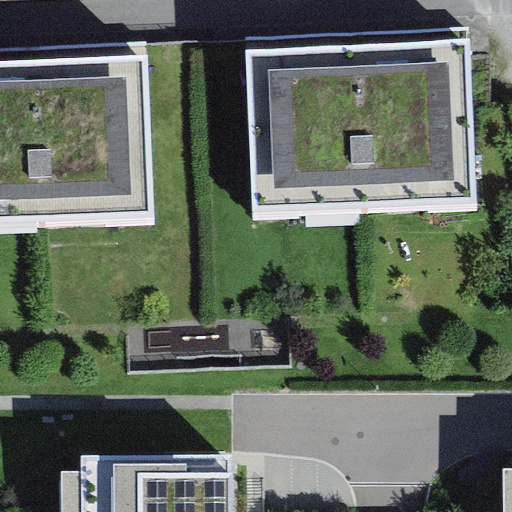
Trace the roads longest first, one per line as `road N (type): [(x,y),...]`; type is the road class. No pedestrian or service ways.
road 1 (residential): [(0,27),(511,7)]
road 2 (residential): [(511,430),(253,430)]
